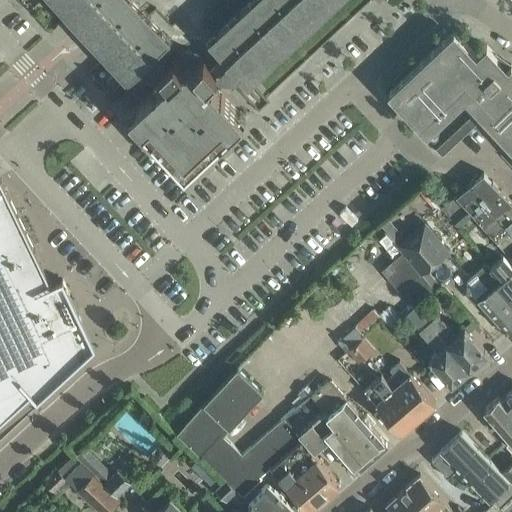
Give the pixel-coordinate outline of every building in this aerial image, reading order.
[(73,0),(93,20),(103,31),(137,68),(171,37),(137,0),(136,0),(73,0)] [(252,0),(210,40),(240,72),(249,82),(251,81),(336,0),(252,0)] [(471,114),(511,157),(511,64),(508,67),(487,45),(477,54),(459,35),(449,44),(445,39),(390,91),(423,127),(466,87),(476,97),(465,108),(471,114)] [(130,111),(138,120),(171,156),(185,171),(245,116),(209,77),(217,69),(204,56),(201,58),(196,53),(182,52),(177,57),(174,55),(161,67),(168,75),(130,111)] [(477,121),(471,114),(459,125),(466,132),(477,121)] [(466,132),(459,125),(448,136),(454,143),(466,132)] [(454,143),(448,136),(436,147),(442,154),(454,143)] [(0,420),(27,396),(28,397),(33,392),(32,392),(77,351),(66,329),(72,327),(0,175),(0,420)] [(511,203),(484,176),(459,197),(473,214),(511,257),(511,256),(511,203)] [(446,204),(442,208),(458,227),(471,215),(473,214),(459,197),(456,200),(454,197),(446,204)] [(389,217),(382,223),(398,243),(405,237),(389,217)] [(422,274),(428,269),(451,249),(426,220),(405,237),(398,243),(397,244),(404,251),(422,274)] [(422,274),(404,251),(382,269),(403,294),(415,306),(421,300),(441,284),(428,269),(422,274)] [(502,259),(491,268),(496,274),(492,277),(511,300),(511,267),(511,268),(502,259)] [(496,274),(491,268),(487,263),(478,271),(485,278),(472,290),(479,298),(479,299),(498,320),(511,335),(511,334),(511,300),(492,277),(496,274)] [(421,300),(415,306),(426,319),(433,313),(421,300)] [(380,314),(380,315),(391,327),(402,318),(390,305),(380,314)] [(430,358),(452,382),(469,367),(429,323),(426,319),(415,306),(407,313),(420,329),(419,330),(420,331),(418,332),(436,352),(430,358)] [(361,332),(380,315),(380,314),(374,308),(355,324),(356,326),(338,341),(347,351),(348,350),(356,342),(364,336),(361,332)] [(437,315),(429,323),(469,367),(488,351),(465,326),(455,335),(437,315)] [(365,335),(364,336),(356,342),(367,355),(376,347),(365,335)] [(359,362),(367,355),(356,342),(348,350),(359,362)] [(394,374),(387,380),(418,416),(436,401),(423,386),(399,360),(390,369),(394,374)] [(264,392),(237,367),(176,432),(200,455),(202,453),(243,494),(259,479),(258,477),(269,468),(302,438),(292,427),(292,426),(284,417),(243,453),(224,434),(264,392)] [(387,380),(381,373),(364,389),(388,415),(401,431),(418,416),(387,380)] [(300,394),(292,401),(297,407),(312,394),(325,408),(323,410),(367,460),(387,442),(386,441),(372,425),(330,378),(319,387),(315,391),(308,384),(298,393),(300,394)] [(499,394),(484,407),(511,438),(508,441),(511,446),(511,402),(505,395),(502,398),(499,394)] [(367,460),(323,410),(300,430),(315,448),(326,438),(353,469),(354,471),(367,460)] [(441,449),(432,458),(449,475),(458,466),(477,486),(489,499),(510,480),(502,472),(497,467),(475,444),(461,430),(441,449)] [(269,468),(308,510),(340,483),(302,438),(269,468)] [(86,446),(77,456),(78,457),(81,460),(106,483),(115,473),(86,446)] [(108,511),(122,499),(119,496),(106,483),(81,460),(78,457),(77,456),(74,453),(46,481),(46,482),(55,491),(67,478),(78,489),(101,511),(108,511)] [(511,462),(502,472),(510,480),(511,482),(511,462)] [(242,496),(259,511),(306,511),(308,510),(269,468),(258,477),(259,479),(243,494),(242,496)] [(107,482),(106,483),(110,488),(115,492),(119,496),(133,482),(119,469),(115,473),(107,482)] [(420,473),(402,489),(421,511),(451,511),(453,510),(435,489),(421,475),(422,475),(420,473)] [(392,507),(386,511),(421,511),(402,489),(387,502),(389,504),(392,507)] [(25,502),(33,511),(40,507),(31,496),(25,502)] [(185,511),(171,497),(158,510),(160,511),(185,511)] [(482,511),(503,511),(494,502),(482,511)]
